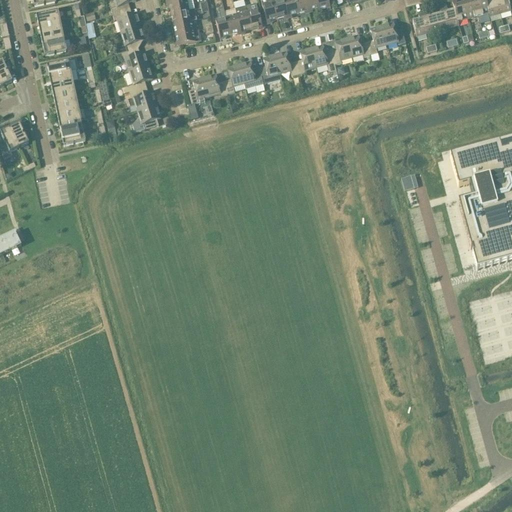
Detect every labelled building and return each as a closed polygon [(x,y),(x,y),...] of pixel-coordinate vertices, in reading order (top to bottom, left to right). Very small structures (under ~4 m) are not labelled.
[(110,10),(112,16),(130,11),(128,5),(136,3),(134,0),(113,0),(116,8),(110,10)] [(266,23),(277,21),(271,0),(263,0),(260,1),(266,23)] [(282,0),(271,0),(277,21),(287,18),(283,1),(282,0)] [(293,0),(284,0),(283,1),(287,18),(298,15),(293,0)] [(304,0),(293,0),(298,15),(308,12),(304,0)] [(315,0),(304,0),(308,12),(318,9),(315,0)] [(315,0),(318,9),(329,7),(327,0),(315,0)] [(469,0),(470,3),(463,5),(468,21),(478,18),(473,0),(469,0)] [(476,0),(473,0),(478,18),(488,16),(487,9),(485,3),(484,0),(481,0),(477,1),(476,0)] [(491,0),(492,1),(485,3),(487,9),(488,16),(489,19),(500,16),(495,0),(491,0)] [(495,0),(500,16),(510,13),(506,0),(495,0)] [(168,5),(171,15),(188,12),(185,2),(168,5)] [(451,3),(454,12),(455,18),(457,18),(458,24),(468,21),(463,5),(456,7),(455,2),(451,3)] [(245,8),(251,31),(262,28),(256,6),(245,8)] [(235,11),(236,16),(241,34),(251,31),(245,8),(235,11)] [(446,9),(443,10),(448,30),(459,27),(458,24),(457,18),(455,18),(454,12),(448,14),(446,9)] [(230,36),(225,19),(223,10),(217,12),(220,21),(214,22),(219,39),(230,36)] [(440,16),(434,18),(438,33),(448,30),(443,10),(439,11),(440,16)] [(130,11),(112,16),(114,23),(116,22),(120,34),(139,28),(135,16),(132,17),(130,11)] [(171,15),(173,26),(190,23),(197,21),(194,11),(188,12),(171,15)] [(37,17),(39,27),(59,23),(57,13),(37,17)] [(425,15),(422,16),(427,36),(438,33),(434,18),(427,19),(425,15)] [(236,16),(225,19),(230,36),(241,34),(236,16)] [(417,38),(427,36),(422,16),(418,17),(420,21),(412,23),(417,38)] [(59,23),(39,27),(41,37),(62,33),(59,23)] [(173,26),(175,37),(192,33),(190,23),(173,26)] [(392,25),(381,28),(386,47),(397,44),(398,47),(405,45),(401,32),(394,33),(392,25)] [(6,26),(0,26),(0,28),(2,39),(9,37),(6,26)] [(117,57),(120,56),(138,50),(136,44),(143,42),(139,28),(120,34),(122,41),(120,42),(116,54),(117,57)] [(372,42),(365,44),(369,58),(377,56),(375,50),(386,47),(381,28),(369,32),(372,42)] [(199,32),(192,33),(175,37),(177,48),(201,43),(199,32)] [(62,33),(41,37),(43,47),(64,43),(62,33)] [(357,38),(346,41),(351,60),(362,57),(363,60),(369,58),(365,44),(359,46),(357,38)] [(12,51),(9,39),(2,40),(5,52),(12,51)] [(336,52),(330,54),(334,68),(341,66),(340,63),(351,60),(346,41),(334,44),(336,52)] [(64,43),(43,47),(45,57),(66,53),(64,43)] [(321,48),(310,51),(315,69),(326,66),(329,75),(333,74),(333,76),(336,75),(334,68),(330,54),(324,56),(321,48)] [(138,50),(120,56),(122,62),(124,61),(128,74),(148,68),(144,55),(139,56),(138,50)] [(301,62),(294,64),(298,77),(306,75),(305,72),(315,69),(310,51),(299,54),(301,62)] [(274,57),(279,76),(290,73),(291,79),(298,77),(294,64),(288,66),(285,54),(274,57)] [(265,69),(258,71),(263,89),(281,84),(279,76),(274,57),(263,61),(265,69)] [(83,62),(85,69),(92,68),(90,60),(83,62)] [(0,64),(0,82),(2,87),(12,82),(2,63),(0,64)] [(47,67),(49,77),(70,73),(68,63),(47,67)] [(238,67),(243,86),(245,93),(263,89),(258,71),(252,72),(250,64),(238,67)] [(230,81),(224,83),(227,97),(234,95),(232,89),(243,86),(238,67),(227,70),(230,81)] [(127,88),(129,95),(146,89),(144,83),(152,81),(148,68),(128,74),(132,86),(127,88)] [(70,73),(49,77),(51,87),(72,83),(70,73)] [(215,76),(203,80),(208,98),(219,95),(220,98),(227,97),(224,83),(217,85),(215,76)] [(198,101),(208,98),(203,80),(192,83),(195,90),(188,92),(191,106),(199,104),(198,101)] [(72,83),(51,87),(53,97),(74,93),(72,83)] [(146,89),(129,95),(130,100),(127,101),(130,108),(135,106),(137,113),(156,107),(152,94),(148,95),(146,89)] [(74,93),(53,97),(56,107),(76,103),(74,93)] [(76,103),(56,107),(58,117),(78,113),(76,103)] [(160,120),(156,107),(137,113),(139,120),(137,120),(132,126),(135,135),(158,127),(156,121),(160,120)] [(78,113),(58,117),(60,127),(80,123),(78,113)] [(80,123),(60,127),(62,137),(83,133),(80,123)] [(10,130),(19,149),(28,144),(19,125),(10,130)] [(10,153),(19,149),(10,130),(0,134),(7,148),(1,151),(4,163),(12,159),(10,153)] [(83,133),(62,137),(64,147),(85,143),(83,133)] [(499,145),(451,158),(459,188),(470,185),(475,200),(459,204),(471,249),(473,249),(475,256),(473,257),(477,271),(511,261),(511,150),(508,151),(508,153),(501,155),(499,145)] [(4,239),(10,252),(21,247),(20,245),(15,234),(4,239)] [(0,248),(0,249),(3,256),(10,252),(4,239),(0,240),(0,248)]
